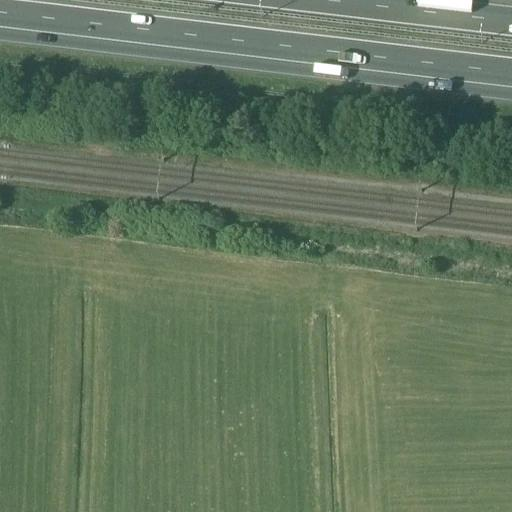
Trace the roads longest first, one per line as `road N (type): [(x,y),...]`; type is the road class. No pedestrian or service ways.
road 1 (motorway): [(0,11),(511,72)]
road 2 (motorway): [(511,21),(328,0)]
